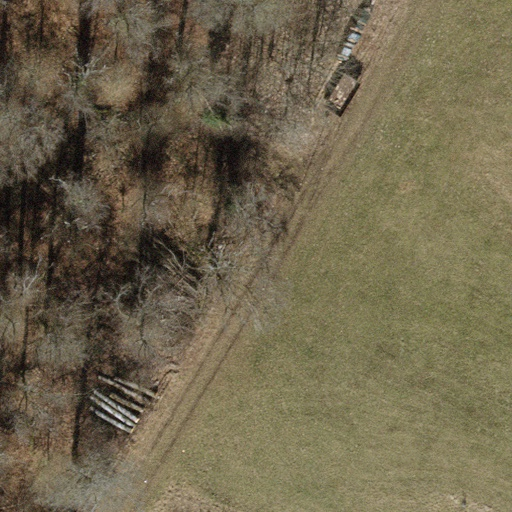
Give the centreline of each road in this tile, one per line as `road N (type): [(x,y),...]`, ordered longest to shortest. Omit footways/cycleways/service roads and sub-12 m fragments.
road 1 (track): [(278,174),(123,511)]
road 2 (track): [(420,0),(359,136),(278,174)]
road 3 (track): [(166,0),(278,174)]
